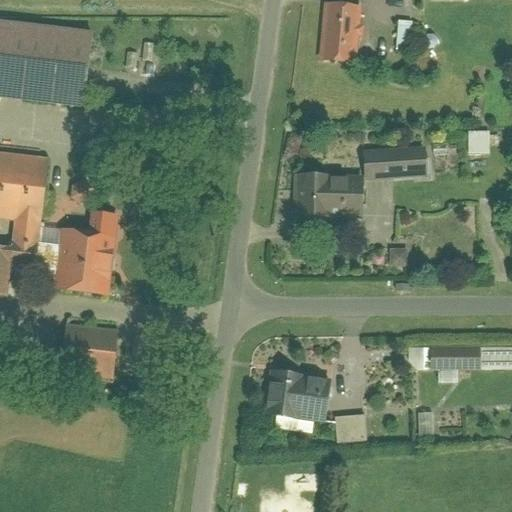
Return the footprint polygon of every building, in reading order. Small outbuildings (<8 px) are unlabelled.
[(361,7),(324,2),(316,58),(353,63),(361,7)] [(415,41),(416,22),(402,21),(401,40),(415,41)] [(0,23),(0,98),(80,108),(88,34),(0,23)] [(490,136),(467,136),(467,158),(489,159),(490,136)] [(423,149),(363,152),(365,182),(425,178),(423,149)] [(46,160),(0,154),(0,220),(38,225),(46,160)] [(324,177),(294,176),(293,217),(321,218),(321,213),(360,214),(361,180),(324,179),(324,177)] [(76,205),(97,203),(95,184),(75,186),(76,205)] [(108,238),(53,234),(49,285),(104,289),(108,238)] [(407,255),(391,255),(390,271),(407,272),(407,255)] [(114,331),(71,326),(65,373),(108,378),(114,331)] [(408,370),(428,370),(428,348),(408,348),(408,370)] [(477,348),(428,348),(428,370),(477,371),(477,348)] [(511,348),(477,348),(477,371),(511,370),(511,348)] [(330,381),(273,373),(271,385),(267,415),(324,423),(330,381)] [(267,415),(271,385),(261,384),(256,414),(267,415)] [(421,437),(435,437),(435,414),(422,414),(421,437)] [(361,416),(332,418),(334,445),(363,443),(361,416)]
